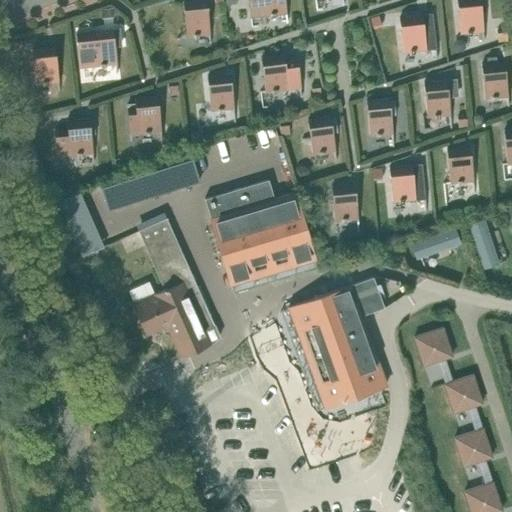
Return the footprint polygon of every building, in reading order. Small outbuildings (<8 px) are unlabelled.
[(200,0),(182,2),(186,36),(207,34),(208,44),(210,44),(205,4),(200,4),(200,0)] [(247,0),(249,17),(269,15),(269,16),(273,16),(273,14),(284,13),(285,23),(286,23),(283,0),(247,0)] [(478,0),(455,0),(459,33),(466,33),(466,34),(470,34),(470,32),(481,31),(482,41),(483,41),(478,0)] [(112,7),(100,8),(101,17),(113,16),(112,7)] [(378,15),(370,18),(373,29),(381,26),(378,15)] [(416,16),(398,18),(402,52),(409,51),(409,53),(413,52),(413,51),(434,48),(435,58),(436,58),(431,15),(416,16)] [(89,32),(75,34),(78,68),(92,66),(99,65),(99,67),(103,66),(103,65),(114,64),(115,74),(116,73),(113,46),(120,45),(118,29),(106,30),(89,32)] [(509,32),(498,33),(499,42),(509,41),(509,32)] [(11,41),(13,52),(22,50),(20,39),(11,41)] [(511,45),(503,47),(505,57),(511,54),(511,45)] [(54,48),(31,50),(34,84),(56,82),(57,91),(58,91),(54,48)] [(283,55),(260,58),(264,92),(298,88),(299,98),(300,97),(296,60),(284,62),(283,55)] [(487,64),(480,65),(484,99),(505,96),(506,106),(507,106),(503,62),(495,63),(495,58),(486,59),(487,64)] [(224,75),(206,77),(210,110),(231,108),(233,122),(234,122),(229,78),(224,79),(224,75)] [(445,81),(423,83),(426,117),(448,115),(449,129),(450,128),(447,96),(455,95),(454,80),(446,81),(445,81)] [(179,95),(179,84),(169,84),(169,95),(179,95)] [(321,95),(319,84),(310,85),(312,97),(321,95)] [(134,104),(126,105),(129,134),(144,133),(144,134),(148,134),(148,132),(159,131),(160,141),(161,141),(156,97),(133,99),(134,104)] [(388,99),(365,101),(368,135),(390,133),(391,147),(392,147),(388,99)] [(329,117),(306,120),(311,154),(333,151),(334,161),(335,160),(329,117)] [(469,117),(458,117),(458,127),(469,127),(469,117)] [(57,130),(53,131),(56,156),(75,154),(76,156),(80,156),(79,154),(90,153),(91,163),(92,163),(88,119),(65,121),(66,128),(57,130)] [(35,122),(26,122),(27,131),(35,131),(35,122)] [(289,134),(288,122),(278,123),(280,135),(289,134)] [(511,129),(503,131),(506,165),(511,163),(511,129)] [(198,130),(190,132),(193,143),(200,142),(198,130)] [(445,149),(449,183),(471,181),(472,195),(473,194),(468,147),(445,149)] [(192,157),(100,186),(108,209),(199,180),(192,157)] [(421,165),(389,168),(392,202),(399,201),(399,203),(403,202),(403,201),(423,199),(425,212),(426,212),(421,165)] [(374,170),(375,181),(384,179),(383,169),(374,170)] [(295,264),(315,259),(295,192),(274,198),(268,179),(204,199),(231,285),(245,280),(269,273),(295,264)] [(353,184),(330,187),(334,220),(355,218),(357,232),(358,232),(353,184)] [(309,190),(300,192),(305,210),(314,209),(309,190)] [(163,290),(132,304),(146,334),(167,325),(180,356),(219,338),(211,321),(165,218),(137,230),(163,290)] [(487,220),(471,225),(485,270),(502,265),(487,220)] [(456,228),(411,243),(417,260),(461,245),(456,228)] [(384,307),(373,277),(350,285),(288,307),(310,368),(317,365),(331,404),(386,385),(361,315),(384,307)] [(443,325),(413,336),(423,366),(453,356),(443,325)] [(473,372),(443,382),(453,413),(482,403),(473,372)] [(482,426),(453,436),(463,466),(493,457),(482,426)] [(493,480),(463,490),(470,511),(496,511),(502,510),(493,480)]
